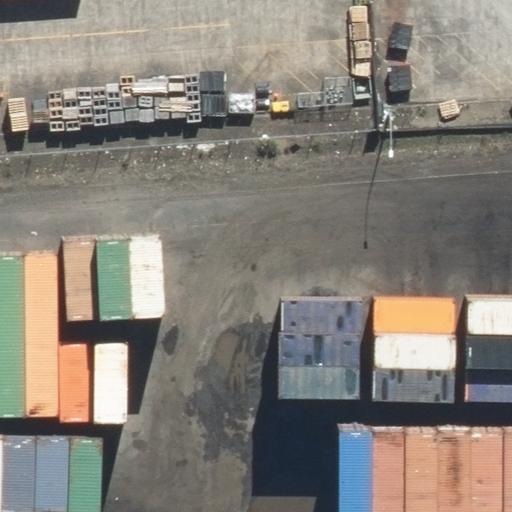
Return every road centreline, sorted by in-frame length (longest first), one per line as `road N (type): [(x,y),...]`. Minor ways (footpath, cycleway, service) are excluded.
road 1 (unknown): [(0,344),(319,318)]
road 2 (unknown): [(319,318),(299,511)]
road 3 (unknown): [(319,318),(511,303)]
